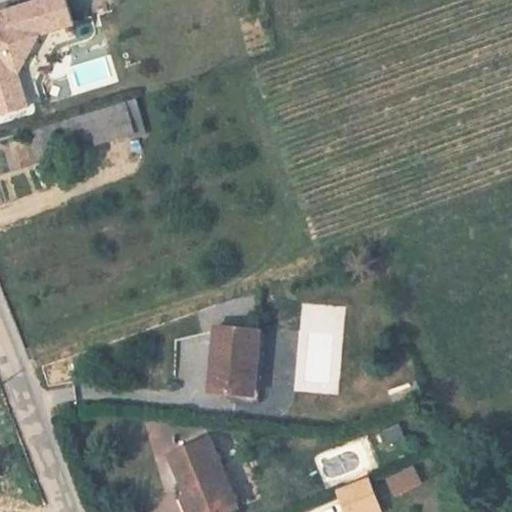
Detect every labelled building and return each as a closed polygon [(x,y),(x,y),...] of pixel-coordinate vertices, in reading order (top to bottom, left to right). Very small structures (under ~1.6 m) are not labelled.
[(0,118),(38,108),(20,44),(77,29),(68,0),(37,0),(0,10),(0,118)] [(30,130),(38,160),(136,130),(128,100),(30,130)] [(196,401),(219,404),(233,406),(238,378),(245,379),(247,363),(250,342),(206,335),(196,401)] [(163,341),(160,376),(174,378),(178,343),(163,341)] [(233,406),(219,404),(217,412),(246,417),(254,363),(247,363),(245,379),(238,378),(233,406)] [(399,385),(404,401),(425,394),(420,379),(399,385)] [(179,499),(184,511),(222,511),(198,445),(157,460),(173,501),(179,499)] [(386,479),(395,497),(423,485),(415,466),(386,479)] [(335,490),(343,511),(383,511),(370,477),(335,490)] [(184,511),(179,499),(173,501),(168,503),(171,511),(184,511)]
